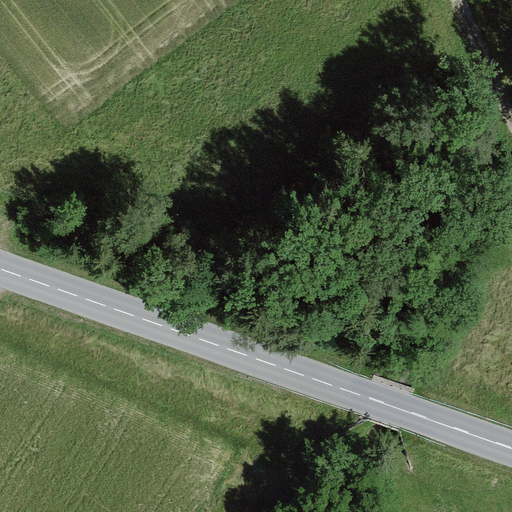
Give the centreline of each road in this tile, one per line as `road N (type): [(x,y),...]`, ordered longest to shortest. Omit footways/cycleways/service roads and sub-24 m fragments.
road 1 (secondary): [(511,447),(0,267)]
road 2 (track): [(454,0),(511,115)]
